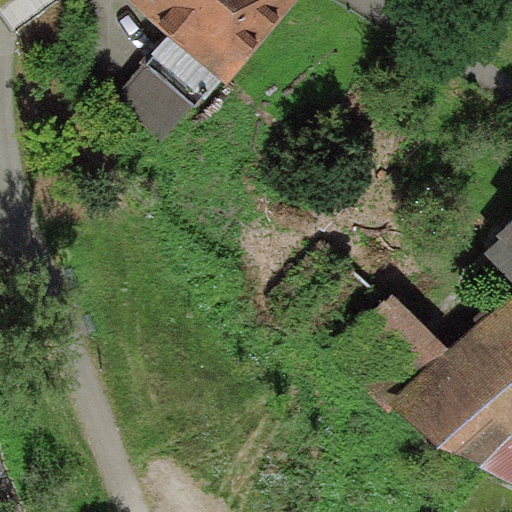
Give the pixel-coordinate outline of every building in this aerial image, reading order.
[(154,0),(173,16),(226,62),(286,0),(154,0)] [(161,136),(226,62),(173,16),(142,52),(149,57),(115,96),(161,136)] [(511,221),(486,247),(511,269),(511,221)] [(511,297),(391,399),(433,431),(487,458),(511,435),(511,297)] [(511,435),(487,458),(511,470),(511,435)]
